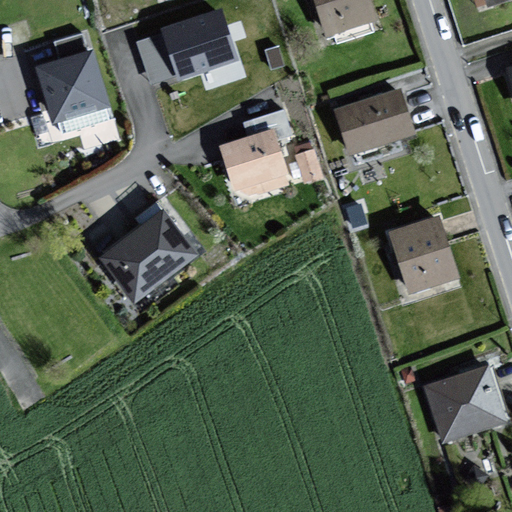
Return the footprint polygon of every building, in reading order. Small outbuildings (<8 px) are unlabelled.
[(372,0),(316,0),(327,34),(378,19),(372,0)] [(223,9),(163,29),(164,34),(140,42),(154,82),(176,74),(177,79),(239,58),(230,30),(223,9)] [(110,106),(93,48),(89,49),(85,34),(56,42),(61,58),(39,65),(56,122),(110,106)] [(401,89),(337,110),(352,154),(416,133),(401,89)] [(248,134),(219,144),(240,207),(292,189),(277,142),(296,135),(287,108),(245,123),(248,134)] [(300,169),(304,168),(306,177),(322,173),(314,142),(294,147),(300,169)] [(196,253),(163,212),(103,260),(135,301),(196,253)] [(437,217),(392,231),(412,291),(457,276),(437,217)] [(490,368),(424,390),(442,441),(507,419),(490,368)]
